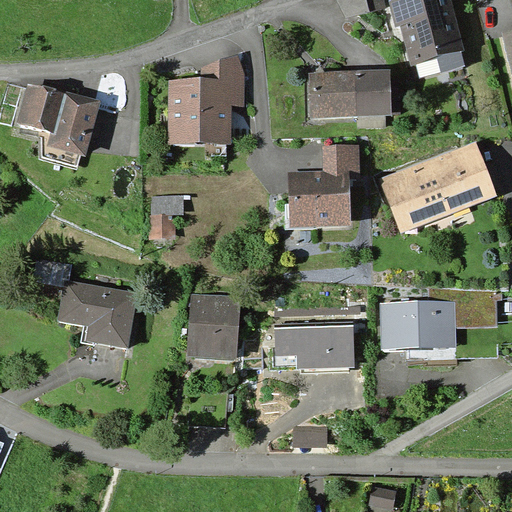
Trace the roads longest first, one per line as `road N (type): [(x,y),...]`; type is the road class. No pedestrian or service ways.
road 1 (residential): [(0,409),(121,458),(367,465)]
road 2 (residential): [(0,72),(130,58),(277,0)]
road 3 (residential): [(367,465),(511,378)]
road 4 (residential): [(367,465),(511,467)]
